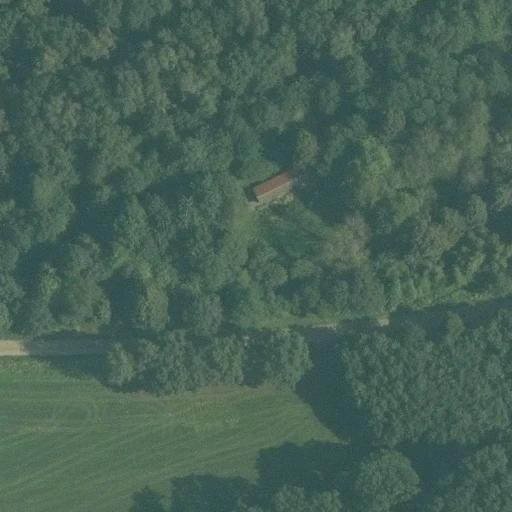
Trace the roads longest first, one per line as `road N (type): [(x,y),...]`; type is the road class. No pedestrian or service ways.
road 1 (unclassified): [(0,349),(206,343),(511,310)]
road 2 (track): [(84,219),(191,177),(511,18)]
road 3 (track): [(136,0),(84,219)]
